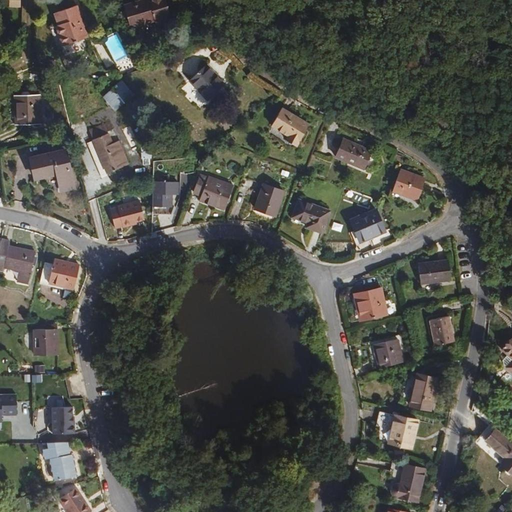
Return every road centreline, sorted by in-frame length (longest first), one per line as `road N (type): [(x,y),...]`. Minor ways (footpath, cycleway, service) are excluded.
road 1 (residential): [(205,0),(213,21),(262,71),(428,162),(459,189),(468,209)]
road 2 (residential): [(468,209),(484,288),(438,511)]
road 3 (residential): [(110,262),(86,336),(87,367),(110,475),(129,511)]
road 4 (residential): [(313,511),(336,481),(350,422),(322,279)]
road 5 (residential): [(322,279),(275,245),(233,234),(164,241),(110,262)]
road 6 (residential): [(468,209),(322,279)]
road 7 (residential): [(0,213),(66,233),(110,262)]
